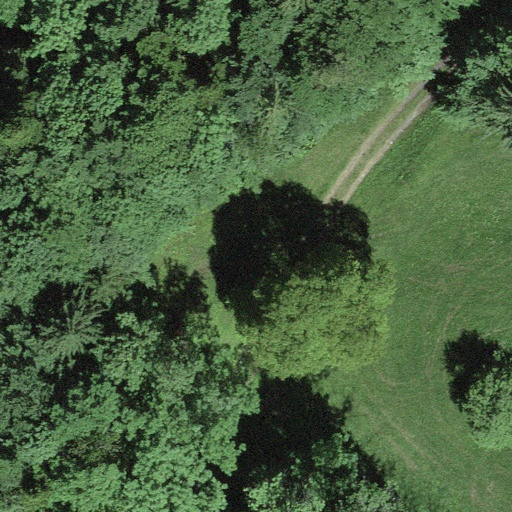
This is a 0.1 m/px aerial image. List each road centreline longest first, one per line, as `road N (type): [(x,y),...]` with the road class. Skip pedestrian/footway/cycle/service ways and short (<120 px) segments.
road 1 (track): [(511,4),(390,141),(167,511)]
road 2 (unclassified): [(0,302),(118,202),(398,0)]
